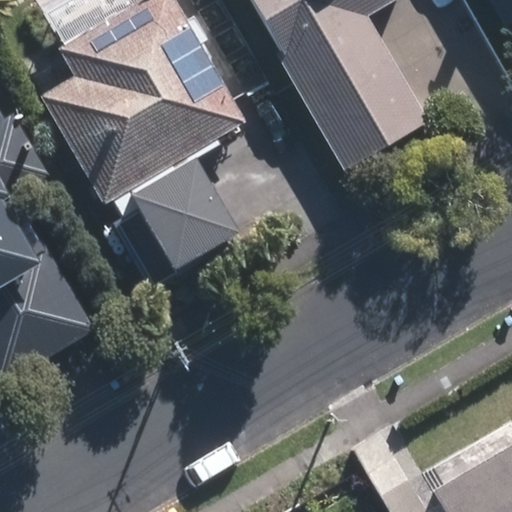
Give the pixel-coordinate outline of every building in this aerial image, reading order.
[(30,100),(92,208),(237,125),(164,0),(141,0),(46,55),(61,82),(30,100)] [(398,0),(227,0),(324,176),(417,126),(360,21),(398,0)] [(511,0),(502,0),(511,16),(511,0)] [(0,380),(93,326),(16,190),(52,170),(19,110),(0,120),(0,380)] [(111,206),(150,277),(217,240),(177,169),(111,206)] [(511,511),(511,446),(421,495),(430,511),(511,511)]
